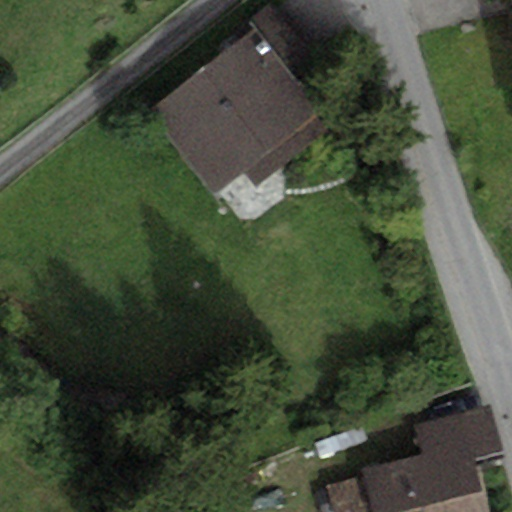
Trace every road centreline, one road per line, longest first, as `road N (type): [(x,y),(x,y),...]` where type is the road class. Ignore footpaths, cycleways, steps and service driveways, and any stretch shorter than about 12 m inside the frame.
road 1 (residential): [(383,0),(511,379)]
road 2 (residential): [(224,0),(0,173)]
